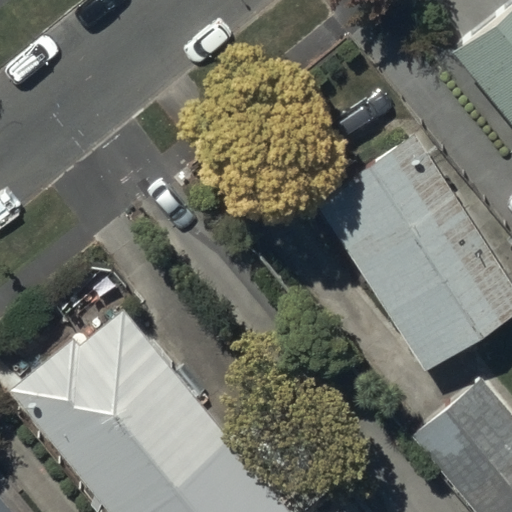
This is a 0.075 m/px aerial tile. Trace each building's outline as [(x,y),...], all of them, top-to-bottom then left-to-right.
[(511,0),(503,0),(447,46),(511,124),(511,141),(507,146),(511,152),(511,0)] [(511,275),(416,126),(314,191),(424,362),(511,305),(511,275)] [(73,329),(10,383),(114,511),(295,511),(124,302),(80,338),(73,329)] [(511,409),(481,373),(412,432),(478,511),(509,511),(511,510),(511,409)] [(18,511),(0,489),(0,511),(18,511)]
